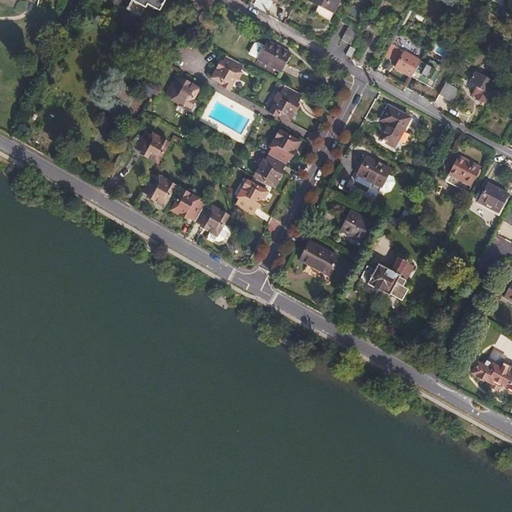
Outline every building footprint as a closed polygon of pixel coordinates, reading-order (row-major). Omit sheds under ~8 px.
[(130,0),(126,9),(140,18),(142,14),(145,16),(150,6),(159,11),(164,0),(130,0)] [(214,0),(189,0),(209,10),(214,0)] [(311,0),(333,12),(340,2),(337,0),(336,0),(311,0)] [(348,25),(340,39),(348,43),(356,30),(348,25)] [(187,29),(183,37),(193,42),(197,34),(187,29)] [(289,53),(265,40),(262,45),(255,58),(255,59),(280,71),(289,53)] [(255,58),(262,45),(255,41),(252,42),(246,53),(255,58)] [(400,51),(390,45),(384,56),(394,62),(400,51)] [(410,76),(419,62),(404,53),(395,68),(410,76)] [(225,56),(213,79),(230,89),(244,65),(225,56)] [(428,67),(419,62),(410,76),(420,82),(428,67)] [(494,84),(497,86),(498,84),(495,82),(499,75),(487,68),(483,75),(476,72),(466,89),(485,100),(494,84)] [(461,84),(448,76),(442,87),(455,95),(461,84)] [(198,90),(176,78),(166,96),(188,108),(198,90)] [(287,121),(302,94),(283,85),(270,111),(287,121)] [(410,116),(388,104),(381,117),(387,121),(379,137),(380,138),(380,140),(384,142),(384,140),(394,146),(410,116)] [(158,162),(168,144),(146,132),(135,149),(158,162)] [(269,154),(285,163),(297,141),(281,132),(269,154)] [(447,175),(468,186),(480,165),(458,153),(447,175)] [(255,177),(272,187),(285,163),(269,154),(255,177)] [(389,170),(365,157),(356,174),(372,183),(380,187),(388,173),(389,170)] [(151,173),(141,191),(164,204),(173,187),(151,173)] [(392,176),(388,173),(380,187),(378,190),(383,193),(390,191),(394,182),(392,176)] [(372,183),(356,174),(353,180),(369,189),(372,183)] [(265,190),(249,181),(236,204),(252,213),(265,190)] [(507,194),(486,183),(477,201),(497,212),(507,194)] [(173,209),(195,221),(205,204),(183,192),(173,209)] [(205,204),(195,221),(218,234),(227,217),(205,204)] [(511,211),(507,208),(500,222),(511,228),(511,211)] [(373,223),(351,211),(340,230),(363,242),(373,223)] [(425,252),(430,242),(424,239),(419,249),(425,252)] [(305,267),(328,279),(339,258),(309,242),(300,261),(306,264),(305,267)] [(377,263),(365,283),(388,294),(389,294),(400,299),(406,288),(401,286),(412,265),(410,264),(396,257),(389,269),(377,263)] [(511,280),(510,280),(501,297),(511,303),(511,280)] [(511,367),(502,363),(500,368),(485,361),(482,366),(476,363),(472,374),(497,387),(501,387),(502,385),(506,387),(506,389),(509,393),(511,394),(511,367)]
